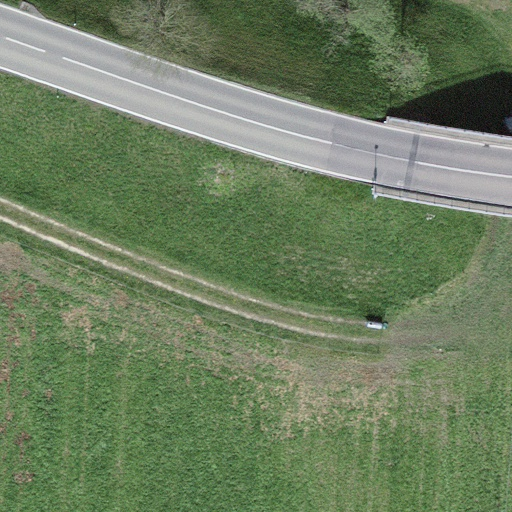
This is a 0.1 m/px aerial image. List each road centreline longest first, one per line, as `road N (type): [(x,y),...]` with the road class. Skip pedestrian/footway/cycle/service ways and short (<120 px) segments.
road 1 (track): [(0,212),(283,320),(395,327),(454,318),(497,301),(511,268)]
road 2 (tertiary): [(0,33),(279,130),(397,160),(511,176)]
